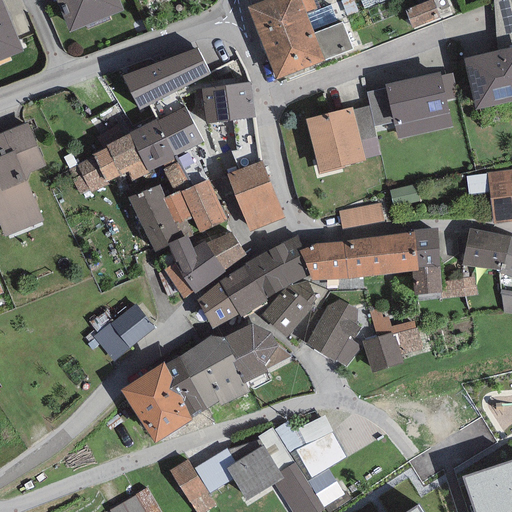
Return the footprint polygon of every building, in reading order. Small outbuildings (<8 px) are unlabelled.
[(0,0),(0,60),(22,51),(0,0)] [(118,0),(55,0),(69,33),(123,11),(118,0)] [(265,0),(247,7),(261,43),(310,24),(306,14),(300,0),(265,0)] [(300,0),(306,14),(317,10),(312,0),(300,0)] [(342,0),(340,1),(346,17),(387,0),(342,0)] [(432,0),(417,6),(404,11),(412,29),(451,14),(445,0),(432,0)] [(511,0),(494,0),(493,1),(498,51),(511,47),(511,0)] [(310,24),(261,43),(275,81),(325,62),(324,60),(352,49),(342,23),(314,33),(310,24)] [(511,47),(498,51),(463,59),(475,110),(511,101),(511,47)] [(121,76),(139,110),(209,74),(196,49),(121,76)] [(439,72),(384,85),(385,89),(393,123),(397,140),(452,127),(446,101),(458,98),(453,74),(440,76),(439,72)] [(201,89),(206,124),(255,118),(250,83),(201,89)] [(393,123),(385,89),(367,93),(370,107),(374,127),(393,123)] [(370,107),(352,110),(365,158),(380,155),(374,127),(370,107)] [(157,119),(128,133),(148,173),(175,160),(174,158),(203,143),(185,108),(158,122),(157,119)] [(352,108),(305,120),(319,174),(366,162),(365,158),(352,110),(352,108)] [(28,123),(0,134),(0,227),(4,237),(42,221),(25,183),(29,174),(45,167),(28,123)] [(148,173),(128,133),(105,145),(107,148),(93,154),(94,157),(107,182),(127,172),(132,181),(148,173)] [(107,182),(94,157),(77,166),(81,174),(72,179),(80,195),(90,190),(91,193),(108,184),(107,182)] [(226,174),(249,232),(284,219),(261,161),(226,174)] [(178,162),(162,170),(174,194),(180,191),(180,192),(190,187),(178,162)] [(511,222),(511,169),(486,172),(486,174),(489,192),(493,225),(511,222)] [(489,192),(486,174),(466,177),(468,194),(489,192)] [(190,187),(180,192),(192,217),(199,233),(226,220),(207,180),(190,187)] [(158,183),(128,198),(154,253),(167,246),(166,244),(181,237),(175,225),(162,199),(165,198),(158,183)] [(175,225),(192,217),(180,192),(180,191),(174,194),(165,198),(162,199),(175,225)] [(345,231),(389,227),(387,207),(344,210),(345,231)] [(413,230),(414,232),(417,269),(439,267),(437,228),(413,230)] [(509,236),(468,228),(462,265),(500,271),(502,271),(509,237),(509,236)] [(231,232),(206,244),(225,272),(245,256),(231,232)] [(414,232),(343,241),(348,279),(412,272),(417,271),(417,269),(414,232)] [(188,234),(181,237),(166,244),(167,246),(175,263),(183,279),(192,291),(194,295),(225,272),(206,244),(205,242),(193,249),(188,234)] [(297,235),(269,251),(288,286),(310,275),(299,252),(304,249),(297,235)] [(511,238),(509,237),(502,271),(500,271),(499,273),(511,277),(511,238)] [(304,249),(299,252),(310,275),(311,281),(348,279),(343,241),(315,244),(304,249)] [(244,264),(245,265),(266,299),(288,286),(269,251),(244,264)] [(183,279),(175,263),(164,270),(184,299),(192,291),(183,279)] [(245,265),(219,283),(238,314),(241,318),(267,301),(266,299),(245,265)] [(440,282),(439,267),(417,269),(417,271),(412,272),(414,295),(441,293),(440,282)] [(474,278),(440,282),(441,293),(442,299),(476,295),(474,278)] [(288,287),(260,315),(286,338),(313,307),(310,305),(316,299),(307,280),(288,287)] [(219,283),(196,301),(211,330),(238,314),(219,283)] [(511,292),(500,290),(503,314),(511,314),(511,292)] [(327,306),(305,345),(333,362),(334,361),(345,367),(361,347),(352,341),(360,328),(357,325),(357,310),(338,300),(327,306)] [(155,329),(135,304),(110,325),(109,323),(92,336),(113,362),(155,329)] [(380,307),(369,310),(377,337),(392,333),(392,335),(416,328),(414,321),(391,327),(388,316),(383,317),(380,307)] [(251,324),(224,337),(245,383),(268,373),(265,369),(291,356),(278,346),(271,333),(251,324)] [(416,328),(392,335),(393,337),(395,336),(401,356),(423,350),(417,328),(416,328)] [(377,337),(361,342),(371,373),(403,363),(401,356),(395,336),(393,337),(392,335),(392,333),(377,337)] [(179,357),(165,364),(191,419),(218,402),(221,407),(249,392),(245,383),(224,337),(210,336),(179,357)] [(164,361),(120,391),(155,444),(192,420),(191,419),(165,364),(164,361)] [(324,415),(294,431),(302,445),(332,432),(324,415)] [(288,421),(274,429),(288,453),(302,445),(294,431),(288,421)] [(272,427),(257,437),(263,446),(280,472),(294,463),(288,453),(274,429),(272,427)] [(346,457),(332,432),(302,445),(288,453),(294,463),(306,482),(328,469),(346,457)] [(235,463),(226,469),(232,480),(246,501),(274,484),(283,478),(280,472),(263,446),(235,463)] [(226,448),(194,468),(210,494),(232,480),(226,469),(235,463),(226,448)] [(511,511),(511,459),(461,477),(472,511),(511,511)] [(204,511),(215,505),(187,460),(169,471),(194,511),(204,511)] [(294,463),(280,472),(283,478),(274,484),(291,511),(320,511),(324,510),(323,508),(306,482),(294,463)] [(344,495),(328,469),(306,482),(323,508),(344,495)] [(161,511),(147,488),(109,510),(109,511),(161,511)]
